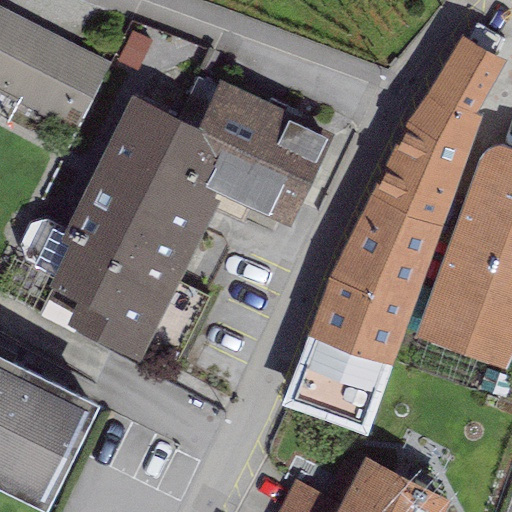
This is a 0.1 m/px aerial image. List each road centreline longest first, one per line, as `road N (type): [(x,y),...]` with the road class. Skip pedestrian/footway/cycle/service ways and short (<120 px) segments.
road 1 (residential): [(388,104),(193,511)]
road 2 (residential): [(118,0),(388,104)]
road 3 (residential): [(466,0),(388,104)]
